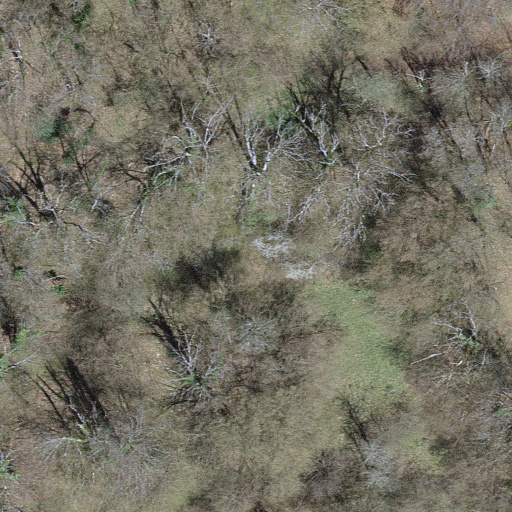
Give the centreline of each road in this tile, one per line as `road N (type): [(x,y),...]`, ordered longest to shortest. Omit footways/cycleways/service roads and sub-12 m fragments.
road 1 (track): [(511,79),(320,136),(0,180)]
road 2 (track): [(320,136),(511,150)]
